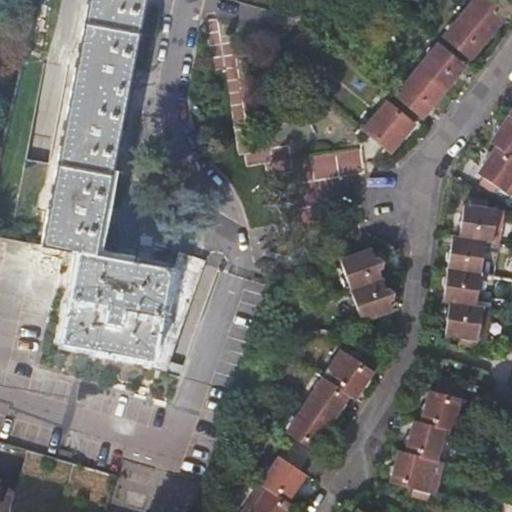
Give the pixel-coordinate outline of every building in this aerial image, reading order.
[(89,0),(42,249),(0,240),(0,443),(27,452),(73,465),(113,477),(103,511),(195,511),(226,426),(237,395),(223,392),(149,375),(169,274),(94,259),(132,59),(138,28),(143,0),(89,0)] [(475,0),(466,12),(493,34),(506,18),(503,15),(510,6),(503,0),(475,0)] [(503,15),(506,18),(511,11),(511,7),(510,6),(503,15)] [(348,16),(343,11),(336,18),(342,23),(348,16)] [(480,50),(493,34),(466,12),(453,28),(456,31),(449,41),(468,56),(476,47),(480,50)] [(456,31),(453,28),(445,38),(449,41),(456,31)] [(323,47),(303,31),(295,41),(314,57),(323,47)] [(277,44),(271,51),(276,56),(282,48),(277,44)] [(438,46),(431,54),(434,57),(441,49),(438,46)] [(472,60),(480,50),(476,47),(468,56),(472,60)] [(417,71),(444,93),(458,77),(454,74),(461,65),(441,49),(434,57),(431,54),(417,71)] [(276,56),(271,51),(264,58),(270,64),(276,56)] [(454,74),(458,77),(465,68),(461,65),(454,74)] [(431,109),(444,93),(417,71),(404,87),(407,90),(400,99),(420,115),(427,106),(431,109)] [(407,90),(404,87),(397,96),(400,99),(407,90)] [(385,149),(391,154),(407,136),(402,133),(411,122),(388,104),(365,130),(364,131),(370,136),(385,149)] [(423,118),(431,109),(427,106),(420,115),(423,118)] [(511,108),(505,119),(501,120),(497,126),(498,130),(490,141),(496,146),(492,151),(489,151),(484,157),(485,161),(477,172),(483,177),(479,183),(493,192),(497,186),(510,195),(511,193),(511,108)] [(415,126),(411,122),(402,133),(407,136),(415,126)] [(385,149),(370,136),(363,144),(378,157),(385,149)] [(499,243),(503,210),(487,207),(488,200),(471,198),(470,205),(464,204),(462,219),(458,221),(457,228),(460,231),(459,237),(452,236),(450,251),(447,253),(446,260),(448,263),(447,274),(443,277),(442,284),(444,287),(442,301),(449,303),(449,308),(445,311),(444,317),(447,320),(444,335),(461,338),(460,345),(476,347),(477,340),(485,341),(489,308),(476,305),(485,241),(499,243)] [(377,264),(371,247),(339,259),(361,322),(393,310),(387,295),(394,292),(388,288),(385,288),(379,270),(381,269),(382,262),(377,264)] [(370,377),(376,368),(343,346),(285,431),(313,450),(316,445),(320,444),(324,439),(323,434),(339,410),(343,410),(347,405),(346,400),(349,396),(355,399),(363,387),(367,387),(371,381),(370,377)] [(461,398),(465,382),(439,375),(431,404),(425,404),(422,406),(420,412),(422,415),(420,421),(413,419),(410,434),(407,436),(405,443),(407,445),(404,451),(398,449),(394,464),(391,466),(389,472),(391,475),(389,482),(412,489),(410,495),(426,499),(428,493),(435,494),(444,461),(438,459),(446,429),(459,433),(467,399),(461,398)] [(69,481),(73,465),(27,452),(19,482),(39,488),(43,474),(69,481)] [(298,486),(306,474),(279,456),(241,511),(290,511),(290,510),(294,505),(288,501),(291,497),(295,496),(298,491),(298,486)] [(8,511),(103,511),(113,477),(73,465),(69,481),(43,474),(39,488),(19,482),(8,511)]
